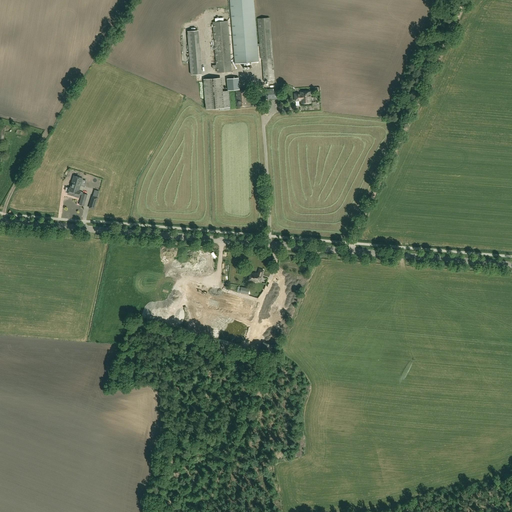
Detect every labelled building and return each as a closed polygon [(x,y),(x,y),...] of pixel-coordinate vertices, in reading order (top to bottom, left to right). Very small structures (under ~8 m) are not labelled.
[(230,0),(235,64),(258,62),(253,0),(230,0)] [(264,81),(274,80),(269,18),(258,19),(261,59),(262,59),(264,81)] [(213,22),(216,65),(212,65),(213,68),(217,68),(217,73),(232,72),(228,21),(213,22)] [(188,31),(191,75),(200,74),(197,31),(188,31)] [(229,91),(221,91),(220,78),(204,79),(207,110),(220,108),(220,110),(230,110),(229,91)] [(223,79),(224,91),(240,90),(239,78),(223,79)] [(274,89),(266,90),(266,100),(278,99),(278,90),(274,91),(274,89)] [(254,106),(254,99),(258,99),(257,93),(251,93),(251,99),(249,99),(249,101),(247,101),(247,90),(236,91),(237,107),(254,106)] [(294,94),(294,101),(299,101),(299,100),(301,100),(301,103),(310,103),(310,102),(312,101),(311,98),(310,98),(309,92),(300,92),(300,94),(294,94)] [(74,176),(71,189),(79,191),(83,178),(74,176)] [(86,185),(79,204),(84,206),(90,186),(86,185)] [(80,191),(79,191),(71,189),(70,188),(68,194),(78,197),(80,191)] [(94,210),(98,197),(92,196),(89,208),(94,210)] [(260,278),(263,270),(259,269),(257,274),(250,273),(250,281),(259,282),(260,278)] [(277,283),(274,282),(262,326),(268,328),(267,331),(270,331),(270,329),(279,332),(292,282),(278,278),(277,283)] [(190,289),(187,298),(214,307),(217,307),(220,310),(225,312),(227,311),(227,305),(226,306),(224,304),(224,299),(226,295),(223,293),(221,293),(222,295),(219,295),(221,297),(220,300),(217,299),(216,301),(211,301),(211,298),(211,294),(211,289),(202,285),(200,287),(197,287),(196,291),(190,289)] [(253,319),(258,304),(243,299),(238,314),(253,319)]
